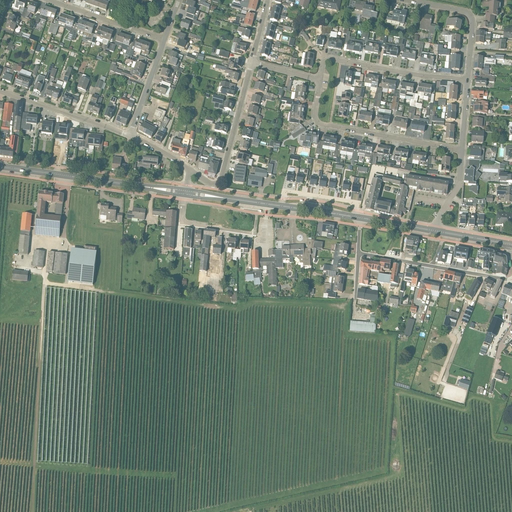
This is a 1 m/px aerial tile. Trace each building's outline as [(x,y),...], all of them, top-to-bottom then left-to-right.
[(15,3),(13,9),(18,11),(19,8),(24,10),(25,8),(26,3),(17,0),(16,3),(15,3)] [(100,8),(101,9),(104,0),(102,0),(102,2),(98,0),(96,8),(99,9),(100,8)] [(135,0),(134,5),(144,9),(143,11),(147,13),(148,10),(149,10),(151,3),(152,3),(152,1),(151,0),(150,0),(161,0),(164,1),(164,0),(135,0)] [(309,0),(302,0),(302,1),(300,1),(299,7),(307,9),(309,0)] [(318,0),(317,7),(338,11),(340,2),(330,0),(318,0)] [(486,16),(486,23),(493,23),(494,16),(496,17),(497,9),(499,10),(500,5),(493,5),(493,1),(483,0),(483,7),(490,8),(489,12),(488,12),(487,16),(486,16)] [(196,4),(188,1),(186,7),(196,11),(197,8),(195,7),(196,4)] [(366,4),(356,2),(354,10),(362,12),(362,16),(376,19),(377,14),(373,13),(374,8),(365,6),(366,4)] [(31,3),(28,10),(27,12),(35,15),(38,5),(31,3)] [(243,6),(248,7),(248,10),(255,12),(257,6),(244,3),(243,6)] [(50,10),(43,7),(40,16),(47,18),(50,10)] [(188,11),(187,14),(194,17),(196,11),(186,7),(185,10),(188,11)] [(273,12),(272,14),(279,16),(281,9),(273,8),(272,12),(273,12)] [(55,20),(57,12),(50,10),(47,18),(55,20)] [(401,13),(394,11),(393,17),(388,17),(388,18),(387,18),(387,21),(399,23),(399,24),(405,25),(407,12),(402,11),(401,13)] [(279,16),(272,14),(272,16),(271,16),(270,20),(277,22),(279,16)] [(61,15),(59,23),(61,23),(66,25),(69,17),(61,15)] [(431,25),(432,17),(422,15),(420,30),(429,32),(429,34),(434,35),(436,26),(431,25)] [(10,16),(8,22),(16,25),(19,26),(20,22),(18,22),(19,19),(10,16)] [(69,17),(66,25),(73,28),(75,20),(69,17)] [(239,24),(251,27),(253,21),(240,17),(237,17),(235,22),(232,21),(231,24),(239,26),(239,24)] [(461,22),(447,20),(446,26),(454,28),(454,30),(460,31),(461,22)] [(183,21),(181,28),(188,31),(190,24),(183,21)] [(16,25),(8,22),(6,29),(14,32),(16,25)] [(61,23),(59,23),(56,22),(55,25),(55,26),(52,35),(56,36),(59,27),(61,23)] [(80,22),(77,30),(84,33),(87,24),(80,22)] [(84,33),(83,35),(87,36),(86,38),(89,39),(88,42),(91,43),(94,35),(92,34),(94,26),(87,24),(84,33)] [(318,38),(316,46),(323,47),(324,39),(325,34),(328,34),(330,27),(319,26),(318,30),(322,30),(321,38),(318,38)] [(103,39),(106,30),(100,28),(97,35),(94,35),(91,43),(95,44),(97,38),(103,39)] [(248,39),(250,32),(243,30),(244,29),(239,28),(238,32),(243,34),(242,38),(248,39)] [(511,29),(504,29),(503,38),(511,38),(511,29)] [(106,30),(103,39),(102,43),(107,45),(106,50),(109,51),(110,51),(112,44),(109,43),(110,42),(113,32),(106,30)] [(297,35),(302,36),(306,42),(309,40),(304,32),(298,31),(297,35)] [(272,40),(272,39),(276,40),(277,35),(273,34),(273,33),(267,32),(266,36),(266,38),(272,40)] [(442,36),(452,37),(452,43),(460,44),(460,37),(454,37),(454,34),(442,32),(442,36)] [(125,36),(119,34),(115,42),(122,44),(125,36)] [(186,37),(178,34),(176,40),(186,44),(187,41),(185,40),(186,37)] [(384,55),(390,56),(392,45),(386,44),(387,36),(384,35),(383,42),(382,48),(384,48),(383,55),(383,56),(384,55)] [(125,36),(122,44),(121,47),(127,49),(127,48),(128,49),(129,47),(132,39),(125,36)] [(328,48),(335,49),(337,37),(330,36),(328,48)] [(337,37),(335,49),(341,50),(343,42),(339,42),(339,37),(337,37)] [(245,52),(246,46),(240,45),(241,40),(236,39),(234,39),(233,43),(236,44),(234,52),(240,54),(241,51),(245,52)] [(355,40),(349,39),(349,41),(348,43),(346,51),(353,52),(355,40)] [(178,43),(177,46),(184,50),(186,44),(176,40),(175,42),(178,43)] [(359,53),(361,46),(360,46),(361,41),(355,40),(353,52),(359,53)] [(506,40),(496,40),(496,43),(499,43),(499,50),(505,50),(506,40)] [(140,51),(143,43),(137,41),(136,46),(133,46),(131,50),(128,56),(129,56),(128,57),(132,58),(135,49),(140,51)] [(372,53),(374,42),(367,41),(367,44),(366,44),(365,52),(372,53)] [(145,54),(148,56),(149,52),(148,52),(151,45),(143,43),(140,51),(145,53),(145,54)] [(270,48),(273,49),(274,45),(271,45),(264,43),(265,43),(264,45),(263,49),(269,51),(270,48)] [(438,55),(438,52),(439,45),(434,45),(433,52),(434,52),(434,56),(428,55),(427,57),(428,57),(426,65),(433,66),(434,63),(436,63),(437,55),(438,55)] [(228,59),(229,53),(220,50),(219,54),(218,54),(217,56),(228,59)] [(408,60),(410,52),(403,51),(402,59),(408,60)] [(181,60),(183,56),(178,55),(170,52),(168,58),(180,62),(181,62),(181,60)] [(415,61),(416,53),(410,52),(408,60),(415,61)] [(460,64),(460,57),(450,56),(450,53),(438,52),(438,55),(449,56),(448,63),(460,64)] [(305,60),(313,61),(314,55),(303,53),(302,60),(305,60)] [(420,64),(426,65),(428,57),(427,57),(421,56),(420,64)] [(180,62),(168,58),(167,60),(170,61),(168,65),(171,66),(170,69),(181,73),(182,70),(178,68),(179,65),(179,64),(180,62)] [(229,68),(237,71),(238,67),(241,68),(242,62),(236,60),(235,64),(229,62),(228,68),(229,68)] [(305,60),(304,67),(312,68),(313,61),(305,60)] [(134,69),(143,72),(145,66),(136,63),(135,63),(133,62),(131,68),(132,69),(134,69)] [(448,69),(441,69),(441,72),(448,73),(448,70),(454,70),(455,71),(455,70),(459,70),(460,64),(448,63),(448,69)] [(3,80),(10,83),(14,73),(14,71),(16,72),(19,66),(14,64),(11,71),(7,69),(3,80)] [(474,64),(473,69),(473,70),(481,71),(481,76),(490,77),(490,75),(488,75),(489,71),(485,70),(485,68),(482,68),(482,65),(474,64)] [(215,69),(226,72),(225,74),(229,75),(227,80),(237,82),(239,75),(232,73),(233,72),(228,71),(229,68),(228,68),(216,65),(215,69)] [(115,73),(121,75),(136,81),(137,78),(140,79),(143,72),(134,69),(132,69),(130,74),(123,71),(116,69),(115,73)] [(175,74),(163,70),(161,77),(166,78),(165,81),(171,83),(175,74)] [(267,80),(268,74),(265,73),(259,72),(257,79),(265,81),(265,84),(273,86),(275,82),(267,80)] [(26,76),(20,73),(15,85),(22,87),(26,76)] [(78,89),(86,92),(90,82),(85,80),(86,77),(78,73),(77,78),(78,79),(77,83),(80,84),(78,89)] [(26,76),(22,87),(22,88),(24,89),(25,88),(28,89),(31,78),(26,76)] [(475,80),(475,86),(486,87),(486,82),(494,83),(495,77),(490,77),(481,76),(479,76),(479,80),(475,80)] [(100,82),(98,81),(95,88),(102,90),(106,78),(101,77),(100,82)] [(371,88),(377,89),(379,78),(378,78),(373,77),(371,85),(371,88)] [(40,93),(44,79),(39,78),(34,91),(37,92),(36,93),(39,94),(39,93),(40,93)] [(345,79),(344,85),(352,87),(353,80),(345,79)] [(289,81),(287,89),(284,88),(283,91),(286,92),(289,92),(292,82),(289,81)] [(156,92),(160,93),(165,95),(168,88),(170,88),(171,85),(164,82),(163,85),(162,85),(161,87),(158,86),(156,92)] [(226,96),(226,95),(233,96),(234,95),(235,93),(234,93),(235,91),(228,89),(230,84),(221,82),(220,87),(223,88),(221,94),(226,96)] [(52,97),(56,85),(50,83),(49,88),(48,88),(46,96),(52,97)] [(254,91),(264,93),(264,96),(273,98),(273,95),(266,93),(268,86),(256,83),(256,84),(257,84),(256,88),(255,87),(254,91)] [(52,97),(58,100),(62,86),(56,84),(56,85),(52,97)] [(406,93),(408,85),(401,84),(399,96),(406,97),(406,93)] [(432,87),(425,86),(424,94),(423,97),(424,97),(428,97),(428,99),(431,99),(432,95),(431,95),(432,87)] [(295,94),(305,95),(306,88),(299,87),(296,87),(295,94)] [(487,95),(488,92),(472,91),(471,96),(473,96),(473,99),(483,100),(483,97),(484,97),(484,96),(483,96),(483,95),(487,95)] [(99,98),(99,97),(93,94),(87,111),(93,114),(99,98)] [(64,97),(62,103),(70,105),(71,103),(77,104),(78,98),(72,96),(71,99),(64,97)] [(224,98),(217,96),(216,100),(215,104),(220,105),(219,109),(224,110),(225,109),(231,111),(233,104),(226,102),(226,103),(223,102),(224,98)] [(253,96),(251,103),(259,105),(260,102),(260,101),(264,102),(265,100),(272,102),(273,98),(264,96),(263,99),(253,96)] [(93,114),(99,116),(102,107),(101,107),(102,106),(100,105),(102,99),(99,98),(93,114)] [(107,109),(104,117),(107,119),(109,120),(109,119),(110,120),(113,112),(113,111),(115,106),(114,105),(116,99),(112,98),(108,110),(107,109)] [(416,108),(421,109),(422,105),(420,104),(420,106),(416,105),(417,101),(414,101),(412,107),(416,108)] [(15,138),(19,138),(20,130),(21,119),(22,112),(23,103),(18,102),(14,132),(16,132),(15,138)] [(290,113),(304,115),(305,108),(300,107),(300,104),(293,103),(286,102),(286,105),(291,106),(290,113)] [(445,106),(445,103),(438,102),(438,106),(443,106),(443,108),(446,108),(445,113),(448,113),(455,114),(456,107),(445,106)] [(474,113),(487,115),(488,103),(476,102),(476,106),(474,106),(474,113)] [(5,104),(2,127),(5,128),(5,127),(10,128),(13,105),(5,104)] [(252,118),(259,120),(260,117),(259,116),(260,110),(258,109),(250,107),(248,114),(253,115),(252,118)] [(419,120),(414,119),(416,108),(412,107),(410,120),(413,120),(411,130),(411,131),(411,130),(417,131),(419,120)] [(358,121),(365,122),(366,114),(367,110),(360,108),(358,121)] [(157,109),(153,118),(162,122),(165,113),(157,109)] [(131,112),(127,110),(126,110),(125,112),(120,124),(126,126),(131,115),(130,114),(131,112)] [(348,112),(340,110),(339,117),(347,118),(349,119),(350,112),(348,112)] [(366,114),(365,122),(371,123),(373,111),(370,110),(369,115),(366,114)] [(116,123),(120,124),(125,112),(121,111),(116,123)] [(384,114),(378,112),(376,124),(382,125),(384,114)] [(289,122),(295,123),(300,124),(301,121),(303,121),(304,115),(290,113),(289,122)] [(384,114),(382,125),(389,126),(391,115),(384,114)] [(28,116),(27,120),(26,131),(30,131),(31,125),(36,125),(37,117),(28,116)] [(402,117),(395,116),(393,127),(394,127),(400,128),(401,121),(402,117)] [(485,117),(475,116),(474,120),(473,120),(472,128),(484,128),(485,117)] [(258,124),(259,120),(252,118),(252,120),(247,119),(246,122),(245,125),(245,126),(252,128),(255,128),(256,123),(258,124)] [(425,125),(428,125),(429,122),(419,120),(417,131),(424,133),(425,125)] [(139,132),(151,138),(156,130),(150,127),(151,125),(145,121),(139,132)] [(43,124),(39,123),(38,133),(52,135),(53,128),(54,129),(54,124),(43,122),(43,124)] [(66,136),(67,124),(58,123),(56,140),(61,141),(62,135),(66,136)] [(155,140),(161,143),(164,137),(161,135),(166,125),(161,123),(160,127),(162,128),(155,140)] [(215,131),(216,131),(226,134),(228,128),(216,125),(215,131)] [(292,135),(303,128),(301,125),(296,129),(291,132),(292,135)] [(511,128),(510,129),(510,128),(502,127),(502,135),(509,136),(509,137),(511,137),(511,140),(511,128)] [(303,128),(292,135),(293,137),(299,134),(299,135),(305,131),(303,128)] [(70,131),(69,144),(72,145),(73,141),(78,142),(79,130),(75,130),(75,132),(70,131)] [(83,130),(79,130),(78,142),(82,143),(82,148),(85,148),(86,148),(87,136),(87,133),(82,133),(83,130)] [(244,130),(242,137),(250,140),(250,138),(253,139),(252,142),(259,144),(260,141),(255,139),(256,137),(254,134),(252,133),(252,132),(244,130)] [(484,132),(475,131),(474,135),(472,135),(471,142),(483,143),(484,132)] [(453,143),(454,133),(446,133),(443,133),(442,141),(445,142),(445,143),(453,143)] [(89,146),(94,147),(95,135),(92,134),(91,137),(87,136),(86,148),(85,148),(85,149),(89,150),(89,146)] [(313,134),(311,144),(318,145),(319,135),(313,134)] [(98,151),(102,151),(104,138),(99,138),(99,135),(95,135),(94,147),(99,147),(98,151)] [(329,147),(331,137),(324,136),(323,143),(321,142),(320,146),(318,155),(321,155),(323,146),(329,147)] [(14,153),(17,153),(19,138),(15,138),(11,137),(9,149),(12,149),(11,153),(14,153)] [(336,145),(337,139),(331,137),(329,147),(335,148),(333,158),(336,158),(338,145),(336,145)] [(217,149),(222,150),(224,144),(220,143),(220,140),(212,138),(212,141),(214,142),(212,148),(217,150),(217,149)] [(0,157),(13,159),(14,153),(11,153),(12,149),(9,149),(9,150),(7,150),(7,148),(3,148),(4,140),(0,139),(0,157)] [(179,155),(183,142),(173,140),(171,146),(173,147),(171,152),(179,154),(179,155)] [(348,143),(342,141),(341,146),(338,145),(336,158),(339,159),(340,151),(347,153),(348,143)] [(179,155),(185,157),(188,146),(182,145),(183,142),(179,155)] [(241,142),(239,149),(246,151),(248,144),(241,142)] [(351,161),(354,161),(356,150),(354,149),(355,144),(348,143),(347,153),(353,154),(351,161)] [(356,150),(354,161),(357,162),(358,154),(365,155),(366,146),(360,145),(359,150),(356,150)] [(369,164),(372,165),(373,159),(374,154),(372,153),(373,147),(369,146),(369,145),(367,145),(367,146),(366,146),(365,155),(370,156),(369,160),(370,160),(369,164)] [(198,153),(202,154),(203,148),(199,146),(198,149),(192,148),(189,160),(196,162),(198,153)] [(471,149),(470,157),(475,157),(474,160),(474,161),(480,162),(481,161),(483,161),(484,147),(474,146),(474,149),(471,149)] [(395,158),(396,158),(401,159),(403,151),(396,150),(395,158)] [(412,161),(413,161),(412,164),(418,165),(420,154),(414,153),(412,161)] [(238,154),(236,160),(243,162),(243,165),(247,166),(249,157),(238,154)] [(420,154),(418,165),(427,166),(428,164),(432,164),(432,157),(426,156),(427,155),(420,154)] [(139,162),(138,162),(137,167),(150,169),(151,164),(157,165),(158,159),(144,157),(143,160),(139,160),(139,162)] [(121,159),(113,158),(112,170),(125,172),(126,165),(121,164),(121,159)] [(207,162),(205,171),(209,172),(208,174),(215,176),(219,164),(218,164),(219,160),(220,160),(212,158),(211,162),(207,162)] [(198,169),(205,171),(207,162),(200,160),(198,169)] [(465,171),(464,183),(468,183),(468,185),(472,186),(471,186),(470,187),(469,191),(478,192),(478,187),(477,186),(477,184),(476,183),(476,181),(480,176),(474,172),(474,170),(476,172),(477,172),(478,170),(479,170),(480,169),(480,168),(480,166),(480,162),(474,161),(474,160),(469,160),(472,161),(471,166),(468,171),(465,171)] [(249,176),(248,185),(256,187),(257,184),(261,184),(262,178),(266,178),(267,174),(271,175),(273,165),(269,165),(267,171),(256,168),(254,177),(249,176)] [(242,168),(236,167),(235,172),(236,172),(235,178),(239,178),(238,182),(243,182),(243,183),(244,179),(244,177),(245,168),(243,168),(243,167),(242,166),(242,168)] [(287,179),(287,182),(293,183),(294,180),(296,180),(297,175),(298,175),(299,169),(295,168),(294,174),(288,173),(287,179)] [(296,180),(296,183),(303,185),(303,181),(306,182),(307,176),(308,171),(304,170),(303,176),(298,175),(297,175),(296,180)] [(310,183),(310,186),(316,187),(317,184),(320,184),(320,178),(321,178),(322,173),(318,172),(317,178),(311,177),(310,183)] [(320,184),(319,187),(326,188),(326,185),(329,186),(330,180),(331,180),(331,174),(327,174),(326,179),(321,178),(320,178),(320,184)] [(511,176),(507,177),(507,174),(499,174),(499,178),(501,178),(500,182),(511,182),(511,176)] [(329,186),(328,189),(335,190),(336,187),(339,187),(340,181),(341,176),(337,175),(336,181),(331,180),(330,180),(329,186)] [(366,206),(366,210),(375,212),(377,202),(382,182),(383,177),(375,175),(374,176),(375,176),(374,181),(373,181),(367,202),(365,202),(364,206),(366,206)] [(343,188),(342,191),(349,192),(349,189),(352,189),(353,189),(353,184),(354,178),(351,177),(350,183),(344,182),(343,188)] [(395,208),(393,217),(401,218),(402,214),(405,215),(406,211),(409,211),(414,190),(416,178),(406,177),(405,182),(383,177),(382,182),(400,187),(395,208)] [(423,180),(416,178),(414,190),(417,191),(417,189),(422,189),(423,180)] [(352,189),(351,192),(358,194),(359,190),(362,191),(363,185),(364,179),(360,179),(359,185),(353,184),(353,189),(352,189)] [(422,189),(429,191),(431,181),(423,180),(422,189)] [(429,191),(438,192),(440,182),(431,181),(429,191)] [(447,194),(449,184),(440,182),(438,192),(447,194)] [(498,197),(511,198),(511,189),(497,189),(496,197),(498,197)] [(61,218),(63,204),(64,196),(53,195),(53,194),(40,193),(35,235),(59,237),(61,218)] [(377,202),(375,212),(393,217),(395,208),(391,207),(391,205),(377,202)] [(116,214),(116,209),(109,208),(109,205),(102,205),(100,216),(107,217),(106,220),(117,222),(117,223),(122,223),(123,215),(116,214)] [(132,219),(144,221),(146,210),(133,208),(132,213),(128,213),(127,220),(132,220),(132,219)] [(177,212),(153,210),(153,216),(159,217),(159,216),(166,217),(166,228),(175,228),(177,212)] [(23,214),(21,232),(19,254),(27,255),(32,215),(23,214)] [(474,227),(475,222),(475,217),(469,216),(470,214),(466,214),(466,216),(466,221),(468,221),(469,222),(469,226),(471,226),(471,227),(474,227)] [(511,227),(511,216),(497,214),(496,226),(502,226),(502,227),(503,227),(503,226),(511,227)] [(475,217),(475,222),(477,222),(478,223),(478,226),(480,227),(480,228),(483,228),(484,218),(478,217),(479,215),(475,215),(475,217)] [(332,239),(334,225),(323,224),(322,228),(328,228),(327,235),(328,235),(327,238),(332,239)] [(175,228),(166,228),(165,238),(174,239),(175,228)] [(185,230),(183,252),(190,253),(190,257),(190,263),(192,264),(194,249),(190,249),(192,230),(185,230)] [(198,283),(204,284),(205,272),(206,272),(208,250),(210,237),(215,237),(216,231),(205,230),(204,230),(202,249),(201,260),(198,283)] [(412,251),(414,239),(407,237),(405,250),(412,251)] [(174,250),(174,239),(165,238),(164,249),(174,250)] [(217,246),(213,246),(213,247),(209,247),(208,259),(212,260),(212,265),(211,265),(210,273),(218,273),(219,274),(220,266),(221,255),(222,239),(222,238),(218,238),(217,246)] [(231,257),(234,258),(234,254),(235,254),(236,250),(235,250),(236,240),(229,240),(229,239),(228,239),(228,244),(226,244),(225,252),(231,253),(231,257)] [(241,241),(240,250),(236,250),(235,254),(234,254),(234,258),(241,258),(241,253),(243,254),(244,250),(248,250),(249,241),(248,242),(241,241)] [(292,247),(293,258),(296,258),(299,261),(300,263),(303,263),(303,266),(310,266),(310,255),(311,255),(311,249),(313,249),(313,248),(314,242),(314,241),(307,241),(308,247),(308,249),(306,249),(306,250),(304,250),(304,245),(296,246),(296,247),(292,247)] [(340,249),(335,248),(334,251),(347,253),(348,246),(340,245),(340,249)] [(282,251),(275,251),(276,268),(283,268),(283,260),(289,259),(290,263),(293,263),(293,258),(292,247),(282,247),(282,251)] [(460,260),(462,249),(456,248),(454,259),(460,260)] [(462,249),(460,260),(467,261),(468,250),(462,249)] [(252,253),(253,272),(254,280),(258,280),(258,279),(260,279),(261,278),(261,270),(267,270),(267,272),(268,272),(268,286),(277,286),(276,268),(275,251),(275,250),(269,251),(269,260),(258,260),(258,252),(252,252),(252,253)] [(479,258),(484,259),(484,258),(490,259),(490,264),(493,265),(494,262),(496,255),(496,253),(489,251),(481,250),(479,258)] [(44,252),(34,251),(32,268),(43,269),(44,252)] [(333,259),(334,259),(341,261),(342,257),(347,257),(347,253),(334,251),(333,259)] [(447,254),(440,252),(440,256),(439,256),(437,263),(444,265),(444,264),(450,265),(452,255),(452,257),(446,256),(447,254)] [(54,274),(65,275),(68,255),(56,254),(54,274)] [(68,282),(93,285),(96,258),(71,255),(68,282)] [(507,270),(507,262),(506,259),(505,257),(496,255),(494,262),(493,265),(492,270),(492,273),(492,274),(506,277),(507,270)] [(329,272),(336,272),(338,272),(339,269),(345,270),(346,263),(341,263),(341,261),(334,259),(333,265),(333,267),(327,266),(326,272),(329,272)] [(389,271),(391,262),(381,260),(380,264),(378,275),(383,275),(384,272),(382,272),(382,270),(389,271)] [(360,269),(368,271),(375,272),(374,276),(378,277),(378,275),(380,264),(361,261),(360,269)] [(394,265),(391,277),(383,275),(378,275),(378,277),(377,283),(390,285),(391,284),(398,285),(399,279),(402,279),(403,276),(397,275),(398,266),(394,265)] [(359,285),(368,285),(369,279),(367,279),(368,271),(360,269),(359,285)] [(404,281),(412,282),(413,274),(414,272),(414,271),(414,272),(407,270),(404,281)] [(13,271),(12,280),(27,282),(28,272),(13,271)] [(246,282),(254,282),(253,272),(245,273),(246,282)] [(442,284),(452,287),(453,287),(456,275),(445,272),(442,284)] [(456,275),(453,287),(452,287),(450,296),(454,297),(457,285),(459,285),(461,276),(456,275)] [(344,279),(336,277),(335,285),(343,286),(344,279)] [(492,292),(495,285),(493,284),(485,280),(482,288),(492,292)] [(470,288),(466,295),(471,298),(475,291),(479,283),(475,281),(471,289),(470,288)] [(495,298),(499,290),(502,282),(502,281),(498,281),(496,285),(495,285),(492,292),(492,293),(490,296),(495,298)] [(427,294),(431,295),(430,291),(431,284),(422,282),(417,300),(425,302),(424,303),(428,304),(431,296),(427,295),(427,294)] [(328,294),(328,297),(335,299),(336,293),(342,293),(343,286),(335,285),(331,284),(330,291),(326,291),(326,294),(328,294)] [(441,293),(443,287),(440,286),(431,284),(430,291),(441,293)] [(497,304),(503,307),(505,302),(504,301),(506,296),(511,298),(511,288),(505,286),(502,294),(497,304)] [(357,299),(366,300),(378,303),(378,292),(371,291),(371,292),(359,290),(357,299)] [(398,305),(399,298),(390,297),(388,307),(397,308),(398,305)] [(467,324),(472,311),(466,308),(461,321),(467,324)] [(350,332),(376,333),(376,316),(371,316),(370,323),(351,322),(350,332)] [(448,317),(446,317),(444,325),(450,327),(451,323),(456,324),(457,320),(448,317)] [(502,321),(493,318),(487,333),(496,337),(502,321)] [(496,371),(494,379),(502,382),(502,379),(507,381),(508,378),(503,376),(504,374),(496,371)] [(466,393),(469,386),(461,383),(460,388),(461,388),(459,391),(466,393)]
